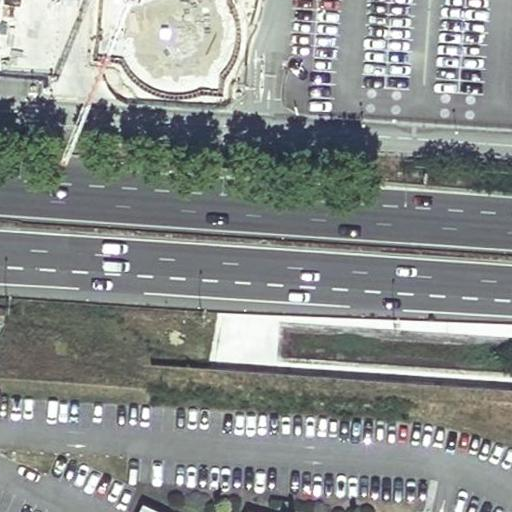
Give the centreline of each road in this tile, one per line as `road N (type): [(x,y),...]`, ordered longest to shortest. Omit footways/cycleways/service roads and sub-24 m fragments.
road 1 (motorway): [(0,254),(511,291)]
road 2 (motorway): [(511,226),(0,191)]
